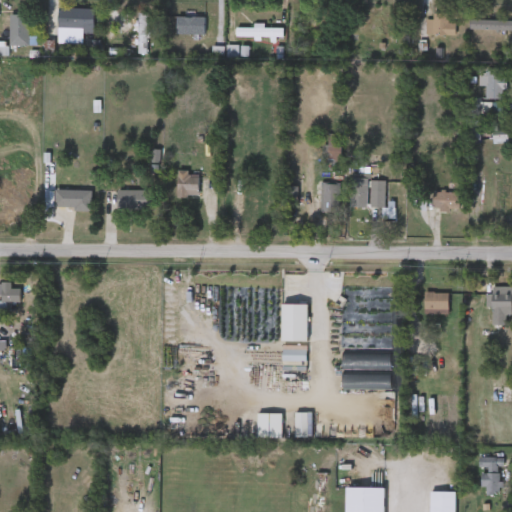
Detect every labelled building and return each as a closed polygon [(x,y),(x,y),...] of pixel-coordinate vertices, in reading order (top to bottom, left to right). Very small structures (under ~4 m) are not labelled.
[(59,28),(59,7),(94,7),(94,28),(59,28)] [(150,11),(150,51),(139,51),(139,11),(150,11)] [(10,12),(29,12),(29,44),(10,44),(10,12)] [(426,32),(427,13),(449,13),(449,21),(456,21),(456,33),(426,32)] [(176,32),(176,15),(205,15),(205,32),(176,32)] [(326,16),(310,17),(311,35),(327,34),(326,16)] [(511,18),(511,27),(475,27),(475,18),(511,18)] [(237,36),(237,26),(284,26),(284,36),(237,36)] [(485,96),(485,66),(506,66),(506,96),(485,96)] [(473,102),(482,102),(481,115),(480,115),(479,136),(467,136),(468,116),(472,116),(473,102)] [(179,171),(199,171),(199,194),(179,194),(179,171)] [(275,175),(259,175),(259,188),(240,188),(240,202),(275,202),(275,175)] [(367,207),(351,207),(353,177),(369,177),(367,207)] [(371,206),(371,179),(385,179),(385,207),(396,207),(396,216),(384,216),(384,206),(371,206)] [(322,209),(322,182),(342,182),(342,209),(322,209)] [(92,206),(56,206),(56,187),(92,187),(92,206)] [(118,188),(154,188),(154,206),(118,206),(118,188)] [(433,207),(434,189),(461,190),(460,209),(433,207)] [(0,281),(12,281),(12,287),(21,287),(21,306),(0,306),(0,281)] [(511,324),(492,324),(492,285),(511,285),(511,324)] [(424,308),(424,291),(450,291),(450,308),(424,308)] [(482,491),(482,456),(504,456),(503,491),(482,491)] [(384,511),(345,511),(345,483),(384,483),(384,511)] [(455,511),(430,511),(430,487),(455,487),(455,511)]
